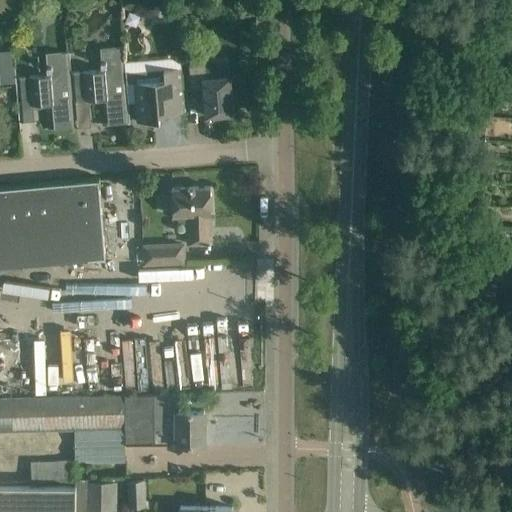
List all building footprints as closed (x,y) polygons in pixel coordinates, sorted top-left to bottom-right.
[(152,0),(149,12),(167,17),(171,0),(152,0)] [(176,0),(178,13),(206,11),(204,0),(176,0)] [(70,72),(73,101),(106,98),(108,125),(130,123),(123,47),(101,49),(102,69),(70,72)] [(75,127),(73,101),(70,72),(68,52),(48,54),(49,74),(15,77),(16,83),(18,106),(52,103),(54,129),(75,127)] [(204,64),(189,66),(192,102),(204,101),(205,116),(233,114),(230,76),(228,63),(218,64),(218,59),(203,61),(204,64)] [(14,68),(0,69),(0,84),(16,83),(15,77),(14,68)] [(128,103),(128,106),(136,105),(138,122),(160,120),(159,114),(185,112),(181,69),(163,70),(125,74),(128,103)] [(0,266),(105,257),(98,179),(0,187),(0,266)] [(211,213),(210,186),(171,188),(172,215),(177,215),(178,223),(186,223),(186,228),(188,228),(188,244),(210,243),(210,213),(211,213)] [(482,195),(481,204),(490,205),(491,196),(482,195)] [(186,263),(185,241),(142,243),(143,264),(186,263)] [(474,281),(473,293),(495,295),(496,283),(474,281)] [(137,331),(139,388),(161,387),(158,330),(137,331)] [(0,428),(73,427),(73,444),(204,444),(204,410),(176,410),(176,394),(0,397),(0,428)] [(145,506),(144,479),(128,480),(130,507),(145,506)] [(114,511),(115,482),(93,482),(88,482),(87,511),(114,511)] [(75,511),(76,485),(25,485),(0,486),(0,511),(75,511)]
